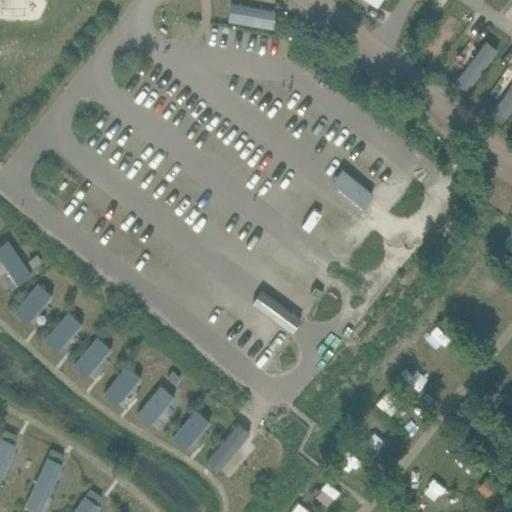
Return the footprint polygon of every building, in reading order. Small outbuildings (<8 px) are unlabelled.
[(450,3),(427,34),(443,46),(466,15),(450,3)] [(486,30),(463,60),(480,72),(502,41),(486,30)] [(511,71),(501,87),(511,94),(511,71)] [(268,144),(241,178),(270,201),(297,167),(268,144)] [(300,169),(274,204),(287,214),(314,180),(300,169)] [(291,217),(304,228),(331,194),(318,184),(291,217)] [(229,200),(202,233),(231,257),(258,223),(229,200)] [(339,234),(348,219),(340,214),(331,229),(339,234)] [(249,272),(278,240),(265,229),(236,260),(249,272)] [(9,237),(0,243),(0,255),(19,282),(33,272),(9,237)] [(253,273),(281,298),(310,266),(282,241),(253,273)] [(36,253),(27,259),(32,266),(41,260),(36,253)] [(476,284),(491,295),(503,278),(489,267),(476,284)] [(40,279),(14,308),(29,321),(55,292),(40,279)] [(69,307),(44,336),(59,349),(84,321),(69,307)] [(98,331),(73,360),(88,373),(114,345),(98,331)] [(130,361),(104,390),(119,403),(145,374),(130,361)] [(171,370),(166,376),(174,383),(179,376),(171,370)] [(160,381),(135,410),(150,423),(176,394),(160,381)] [(196,404),(170,432),(185,446),(211,417),(196,404)] [(236,421),(204,458),(216,468),(248,431),(236,421)] [(3,427),(0,434),(13,440),(17,433),(3,427)] [(49,447),(46,455),(59,461),(63,453),(49,447)] [(88,487),(84,493),(95,501),(100,495),(88,487)]
